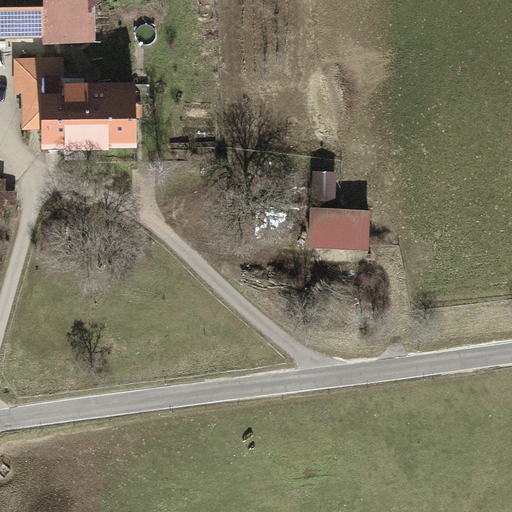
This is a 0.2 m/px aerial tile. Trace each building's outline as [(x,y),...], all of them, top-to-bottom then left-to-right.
[(38,0),(0,0),(0,26),(39,27),(38,0)] [(38,0),(39,27),(94,27),(94,0),(38,0)] [(135,73),(52,75),(53,132),(136,131),(135,73)] [(0,168),(0,210),(14,210),(13,168),(0,168)] [(376,183),(321,186),(323,228),(378,226),(376,183)]
